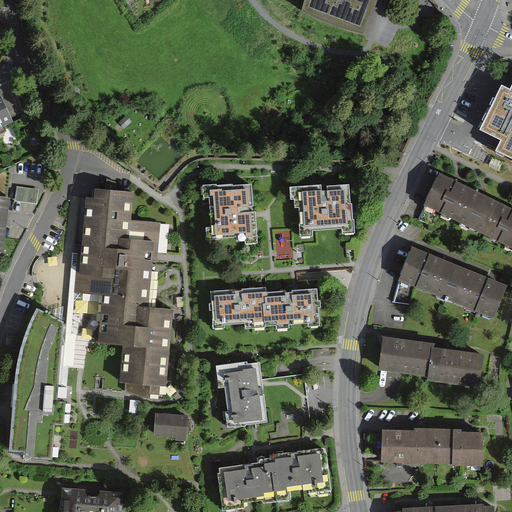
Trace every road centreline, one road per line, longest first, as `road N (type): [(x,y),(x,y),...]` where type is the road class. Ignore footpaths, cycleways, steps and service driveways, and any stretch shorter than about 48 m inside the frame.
road 1 (residential): [(358,511),(346,393),(362,281),(481,24)]
road 2 (residential): [(19,57),(63,127),(70,157),(0,324)]
